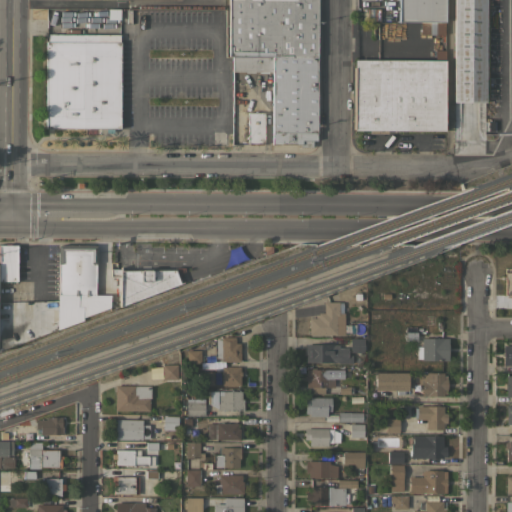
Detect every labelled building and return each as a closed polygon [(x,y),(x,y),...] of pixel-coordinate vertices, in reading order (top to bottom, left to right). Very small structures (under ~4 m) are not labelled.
[(271,56),(232,56),(229,56),(229,0),(316,0),(316,140),(312,140),(312,147),(300,147),(300,143),(271,143),(271,71),(271,56)] [(444,0),(444,21),(420,22),(398,21),(398,0),(444,0)] [(484,0),(484,114),(454,113),(454,101),(453,101),(453,0),(484,0)] [(119,8),(119,19),(106,19),(106,8),(119,8)] [(444,21),(444,34),(420,34),(420,22),(444,21)] [(46,41),(48,41),(48,34),(120,34),(119,128),(113,128),(113,132),(106,132),(106,128),(45,128),(46,41)] [(354,59),(434,60),(434,50),(445,50),(444,130),(387,130),(387,133),(369,132),(369,130),(353,129),(354,59)] [(232,71),(232,56),(271,56),(271,71),(232,71)] [(264,143),(262,143),(262,144),(249,144),(249,143),(247,143),(247,112),(264,112),(264,143)] [(0,281),(0,243),(18,244),(17,262),(17,281),(0,281)] [(58,263),(57,263),(57,245),(96,245),(96,264),(95,264),(95,295),(110,295),(110,307),(82,317),(82,320),(57,329),(58,263)] [(120,276),(110,276),(111,268),(120,268),(120,270),(175,269),(180,283),(119,306),(120,276)] [(504,295),(511,294),(511,272),(503,272),(504,295)] [(0,282),(10,282),(9,300),(0,300),(0,282)] [(309,334),(309,318),(315,318),(315,314),(319,314),(319,313),(324,313),(324,301),(338,301),(338,303),(343,303),(343,312),(344,312),(344,334),(309,334)] [(221,361),(221,358),(215,358),(215,339),(221,339),(221,337),(235,337),(235,343),(240,343),(240,361),(221,361)] [(363,338),(363,351),(350,351),(350,338),(363,338)] [(421,338),(447,338),(447,360),(421,360),(421,338)] [(305,344),(333,344),(333,345),(338,345),(338,348),(347,348),(347,355),(351,355),(351,363),(338,363),(338,362),(305,362),(305,344)] [(503,345),(511,345),(511,365),(503,365),(503,345)] [(201,362),(187,363),(187,350),(201,350),(201,362)] [(177,364),(177,379),(162,379),(162,364),(177,364)] [(150,379),(149,367),(161,366),(162,378),(150,379)] [(222,374),(221,374),(221,372),(222,372),(222,366),(240,366),(240,371),(241,371),(241,376),(240,376),(240,385),(221,385),(222,374)] [(334,387),(324,387),(324,393),(311,393),(311,387),(306,387),(306,380),(305,380),(305,376),(306,376),(306,369),(310,369),(310,368),(315,368),(315,369),(334,369),(334,387)] [(213,385),(200,385),(199,371),(213,371),(213,385)] [(407,372),(407,390),(374,390),(374,372),(407,372)] [(417,373),(426,373),(443,372),(443,375),(447,375),(447,393),(443,393),(443,396),(421,396),(421,384),(417,384),(417,373)] [(115,385),(150,386),(150,398),(149,398),(148,411),(114,410),(115,385)] [(241,390),(241,399),(243,399),(243,410),(217,410),(217,403),(208,403),(207,391),(241,390)] [(374,402),(374,390),(387,390),(387,402),(374,402)] [(330,397),(330,410),(326,410),(326,416),(308,415),(308,413),(304,413),(304,399),(309,399),(309,397),(330,397)] [(186,401),(204,402),(203,416),(186,415),(186,414),(186,403),(186,401)] [(442,405),(442,412),(446,412),(446,422),(442,422),(442,429),(425,429),(425,419),(416,419),(416,417),(414,417),(414,407),(416,407),(416,405),(442,405)] [(361,412),(361,421),(337,421),(337,412),(361,412)] [(178,416),(177,430),(162,429),(163,415),(178,416)] [(40,433),(40,429),(35,428),(35,419),(45,419),(46,417),(61,417),(61,426),(62,426),(62,434),(40,433)] [(398,417),(398,432),(384,432),(385,417),(398,417)] [(114,439),(114,419),(142,419),(142,424),(149,424),(148,432),(150,432),(150,438),(141,438),(141,439),(114,439)] [(215,422),(233,422),(233,421),(235,421),(235,422),(238,422),(238,428),(239,428),(239,439),(216,439),(216,438),(215,438),(215,423),(215,422)] [(363,424),(363,436),(349,436),(349,424),(363,424)] [(339,442),(332,442),(332,443),(327,443),(327,445),(308,446),(308,439),(304,439),(304,428),(327,428),(327,429),(332,429),(332,430),(339,432),(339,442)] [(442,435),(442,446),(446,446),(446,457),(442,457),(442,458),(410,457),(410,443),(412,443),(412,434),(442,435)] [(0,440),(7,440),(7,441),(12,441),(12,454),(7,454),(7,456),(0,456),(0,440)] [(185,441),(199,441),(199,452),(203,452),(203,457),(185,457),(185,441)] [(28,449),(28,442),(41,442),(41,449),(58,449),(58,456),(62,456),(62,459),(60,459),(60,467),(39,466),(39,468),(28,468),(28,466),(18,466),(18,449),(28,449)] [(239,447),(239,458),(238,458),(238,467),(222,467),(222,466),(213,466),(213,454),(218,454),(218,447),(239,447)] [(133,450),(133,455),(148,455),(147,464),(116,464),(116,459),(112,459),(112,453),(116,453),(116,450),(133,450)] [(402,451),(402,463),(387,462),(388,450),(402,451)] [(363,452),(363,467),(353,467),(353,463),(342,463),(342,451),(363,452)] [(0,468),(0,456),(13,456),(13,468),(7,468),(0,468)] [(328,461),(328,463),(336,465),(336,477),(308,477),(308,472),(305,472),(305,460),(328,461)] [(403,464),(402,491),(389,491),(389,464),(403,464)] [(199,486),(185,486),(185,469),(199,469),(199,486)] [(409,476),(422,476),(422,471),(423,471),(423,470),(442,469),(442,471),(446,470),(446,492),(409,492),(409,476)] [(241,474),(241,481),(243,481),(243,493),(219,493),(219,492),(213,492),(213,483),(218,483),(218,474),(241,474)] [(137,494),(113,493),(113,486),(111,486),(111,476),(126,476),(138,476),(137,494)] [(41,478),(60,478),(60,483),(64,483),(64,490),(60,490),(60,495),(41,495),(41,478)] [(344,505),(308,504),(308,499),(305,499),(305,491),(308,491),(308,486),(332,486),(332,488),(335,488),(335,480),(354,480),(354,488),(344,488),(344,505)] [(407,495),(407,508),(393,508),(393,502),(389,502),(389,495),(407,495)] [(201,511),(185,511),(185,506),(180,506),(180,501),(185,501),(185,497),(201,497),(201,511)] [(212,511),(213,503),(223,504),(223,497),(243,498),(242,511),(212,511)] [(14,507),(14,506),(7,506),(7,498),(26,498),(26,507),(14,507)] [(412,511),(412,509),(418,509),(418,502),(423,502),(423,501),(442,501),(442,508),(445,508),(445,511),(412,511)] [(115,511),(115,502),(144,502),(144,506),(155,506),(154,511),(115,511)]
